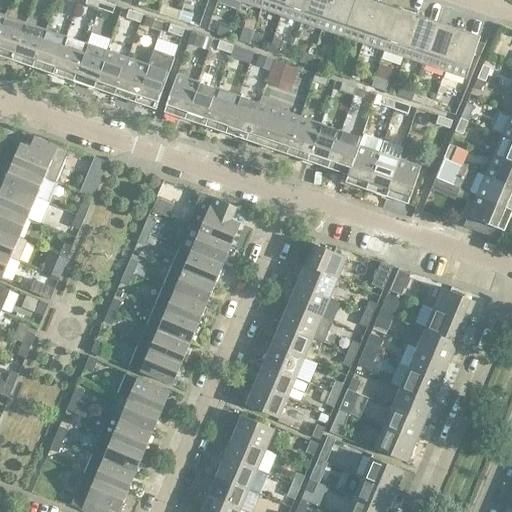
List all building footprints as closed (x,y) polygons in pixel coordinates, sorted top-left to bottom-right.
[(101,1),(98,0),(86,0),(85,4),(98,9),(101,1)] [(263,0),(240,0),(240,1),(260,8),(263,0)] [(285,0),(263,0),(260,8),(281,15),(285,0)] [(308,0),(285,0),(281,15),(301,22),(308,0)] [(331,0),(308,0),(301,22),(321,29),(331,0)] [(354,0),(331,0),(321,29),(342,36),(354,0)] [(377,1),(373,0),(354,0),(342,36),(362,43),(377,1)] [(115,6),(101,1),(98,9),(112,13),(115,6)] [(397,8),(377,1),(362,43),(383,50),(397,8)] [(418,15),(397,8),(383,50),(403,57),(418,15)] [(142,15),(128,10),(125,18),(139,23),(142,15)] [(178,20),(189,24),(193,14),(181,10),(178,20)] [(438,22),(418,15),(403,57),(424,64),(438,22)] [(25,23),(4,16),(0,28),(0,56),(12,61),(25,23)] [(227,38),(232,25),(220,21),(216,34),(227,38)] [(459,29),(438,22),(424,64),(444,71),(459,29)] [(45,30),(25,23),(12,61),(32,68),(45,30)] [(183,29),(170,24),(167,32),(181,37),(183,29)] [(480,36),(459,29),(444,71),(465,78),(480,36)] [(65,37),(45,30),(32,68),(53,75),(65,37)] [(248,45),(252,33),(241,30),(237,41),(248,45)] [(191,32),(187,43),(208,50),(212,39),(191,32)] [(248,45),(257,48),(261,37),(252,33),(248,45)] [(86,44),(65,37),(53,75),(73,82),(86,44)] [(272,40),(268,52),(278,55),(282,43),(272,40)] [(233,46),(219,41),(216,49),(230,54),(233,46)] [(106,51),(86,44),(73,82),(94,89),(106,51)] [(230,54),(228,58),(240,62),(244,50),(233,46),(230,54)] [(152,50),(147,65),(134,103),(156,110),(174,57),(152,50)] [(127,58),(106,51),(94,89),(114,96),(127,58)] [(299,62),(309,66),(312,56),(303,53),(299,62)] [(258,55),(254,67),(269,72),(273,60),(258,55)] [(147,65),(127,58),(114,96),(134,103),(147,65)] [(273,60),(266,82),(291,90),(298,68),(273,60)] [(489,68),(483,65),(477,78),(483,81),(489,68)] [(327,78),(314,74),(311,81),(325,86),(327,78)] [(197,82),(176,75),(163,112),(184,120),(197,82)] [(383,91),(387,82),(373,77),(370,87),(383,91)] [(483,81),(477,78),(473,88),(480,91),(483,81)] [(218,89),(197,82),(184,120),(205,127),(218,89)] [(339,91),(352,95),(355,88),(342,83),(339,91)] [(400,86),(397,96),(411,101),(414,91),(400,86)] [(364,91),(355,88),(352,95),(362,99),(364,91)] [(238,96),(218,89),(205,127),(225,134),(238,96)] [(258,103),(238,96),(225,134),(246,141),(258,103)] [(380,105),(393,109),(396,102),(383,97),(380,105)] [(409,106),(396,102),(393,109),(407,114),(409,106)] [(279,110),(258,103),(246,141),(266,148),(279,110)] [(472,107),(466,104),(460,118),(467,121),(472,107)] [(299,117),(279,110),(266,148),(287,155),(299,117)] [(511,116),(509,116),(501,136),(511,140),(511,116)] [(320,124),(299,117),(287,155),(307,162),(320,124)] [(437,124),(450,129),(452,121),(439,117),(437,124)] [(467,121),(460,118),(454,132),(461,135),(467,121)] [(340,131),(320,124),(307,162),(327,169),(340,131)] [(361,139),(340,131),(327,169),(347,175),(348,176),(358,146),(359,146),(361,139)] [(511,140),(501,136),(493,155),(511,163),(511,140)] [(11,164),(44,178),(55,182),(68,151),(34,137),(29,148),(20,144),(11,164)] [(456,147),(449,144),(443,158),(450,161),(456,147)] [(348,176),(347,175),(345,183),(366,190),(379,153),(359,146),(358,146),(348,176)] [(399,160),(379,153),(366,190),(386,197),(399,160)] [(511,163),(493,155),(484,175),(511,187),(511,163)] [(444,159),(436,178),(437,178),(447,182),(455,163),(444,159)] [(420,167),(399,160),(386,197),(407,204),(420,167)] [(44,178),(11,164),(3,184),(35,198),(44,178)] [(511,187),(484,175),(476,195),(511,210),(511,187)] [(85,180),(80,192),(93,198),(98,186),(85,180)] [(35,198),(3,184),(0,190),(0,206),(27,218),(35,198)] [(201,195),(188,226),(231,245),(240,224),(231,220),(236,207),(213,198),(212,200),(201,195)] [(511,211),(511,210),(476,195),(467,216),(504,231),(511,211)] [(156,198),(151,210),(162,215),(167,203),(156,198)] [(81,203),(76,215),(84,218),(89,207),(81,203)] [(27,218),(0,206),(0,229),(18,238),(27,218)] [(84,218),(76,215),(71,226),(79,230),(84,218)] [(467,217),(464,224),(500,236),(502,231),(478,222),(467,217)] [(155,222),(147,219),(142,230),(150,234),(155,222)] [(231,245),(188,226),(179,246),(223,264),(231,245)] [(30,242),(18,238),(0,229),(0,253),(10,258),(21,262),(30,242)] [(150,234),(142,230),(137,242),(145,245),(150,234)] [(64,243),(59,255),(67,258),(72,246),(64,243)] [(313,244),(305,265),(337,278),(346,258),(313,244)] [(223,264),(179,246),(171,266),(214,284),(223,264)] [(10,258),(0,253),(0,277),(1,278),(10,258)] [(67,258),(59,255),(54,266),(62,270),(67,258)] [(138,262),(130,258),(125,270),(133,273),(138,262)] [(371,285),(382,290),(392,268),(380,263),(371,285)] [(337,278),(305,265),(296,285),(329,298),(337,278)] [(214,284),(171,266),(162,286),(206,304),(214,284)] [(410,274),(398,269),(388,291),(400,296),(410,274)] [(133,273),(125,270),(120,282),(128,285),(133,273)] [(0,285),(0,310),(1,310),(9,290),(0,285)] [(46,285),(41,297),(49,300),(54,288),(46,285)] [(329,298),(296,285),(288,305),(321,318),(329,298)] [(206,304),(162,286),(154,306),(198,324),(206,304)] [(442,288),(433,308),(466,322),(474,302),(442,288)] [(385,298),(380,310),(389,313),(394,315),(401,298),(388,292),(385,298)] [(121,302),(113,298),(108,310),(116,313),(121,302)] [(48,304),(40,301),(35,313),(43,316),(48,304)] [(368,301),(363,313),(371,316),(376,305),(368,301)] [(332,323),(321,318),(288,305),(280,324),(312,338),(323,343),(332,323)] [(198,324),(154,306),(146,326),(189,344),(198,324)] [(466,322),(433,308),(425,328),(457,342),(466,322)] [(116,313),(108,310),(103,321),(111,325),(116,313)] [(376,321),(373,327),(386,332),(393,315),(389,313),(380,310),(376,321)] [(371,316),(363,313),(358,324),(366,328),(371,316)] [(312,338),(280,324),(271,344),(304,358),(312,338)] [(189,344),(146,326),(137,346),(181,364),(189,344)] [(457,342),(425,328),(416,348),(449,362),(457,342)] [(27,331),(22,343),(30,346),(35,335),(27,331)] [(368,338),(364,349),(377,355),(384,338),(371,332),(368,338)] [(103,344),(95,340),(90,352),(98,355),(103,344)] [(351,341),(346,353),(354,356),(359,344),(351,341)] [(30,346),(22,343),(17,354),(25,358),(30,346)] [(304,358),(271,344),(263,364),(295,378),(304,358)] [(181,364),(137,346),(129,366),(172,385),(181,364)] [(449,362),(416,348),(408,368),(440,382),(449,362)] [(359,361),(356,367),(369,372),(376,355),(372,353),(364,350),(359,361)] [(354,356),(346,353),(342,364),(350,368),(354,356)] [(88,356),(84,368),(91,371),(96,360),(88,356)] [(295,378),(263,364),(254,384),(287,398),(295,378)] [(440,382),(408,368),(399,388),(432,402),(440,382)] [(10,371),(5,383),(13,386),(18,375),(10,371)] [(117,394),(128,399),(160,413),(169,392),(125,374),(117,394)] [(360,381),(352,378),(347,389),(355,393),(360,381)] [(335,381),(330,392),(338,396),(343,384),(335,381)] [(13,386),(5,383),(0,394),(8,398),(13,386)] [(287,398),(254,384),(246,405),(278,418),(287,398)] [(84,390),(76,386),(71,398),(79,401),(84,390)] [(432,402),(399,388),(391,408),(424,422),(432,402)] [(355,393),(347,389),(342,401),(350,404),(355,393)] [(338,396),(330,392),(325,404),(333,407),(338,396)] [(79,401),(71,398),(66,410),(74,413),(79,401)] [(160,413),(128,399),(119,419),(152,432),(160,413)] [(424,422),(391,408),(383,428),(415,442),(424,422)] [(334,420),(329,432),(337,435),(340,437),(349,414),(338,409),(334,420)] [(320,413),(317,420),(325,423),(328,416),(320,413)] [(108,414),(100,434),(144,452),(152,432),(119,419),(108,414)] [(241,416),(232,436),(265,450),(274,429),(241,416)] [(316,425),(311,436),(319,440),(324,428),(316,425)] [(67,430),(59,426),(54,438),(62,441),(67,430)] [(415,442),(383,428),(374,448),(406,462),(415,442)] [(144,452),(100,434),(92,454),(135,472),(144,452)] [(265,450),(232,436),(224,456),(256,470),(265,450)] [(327,437),(322,448),(330,451),(335,440),(327,437)] [(62,441),(54,438),(49,449),(57,453),(62,441)] [(317,444),(309,441),(304,452),(312,456),(317,444)] [(135,472),(92,454),(83,474),(127,492),(135,472)] [(256,470),(224,456),(216,476),(248,490),(256,470)] [(370,457),(362,478),(394,491),(403,471),(370,457)] [(322,471),(314,467),(309,479),(317,482),(322,471)] [(296,473),(291,484),(299,488),(304,476),(296,473)] [(118,511),(127,492),(83,474),(70,505),(86,511),(107,511),(109,509),(116,511),(118,511)] [(248,490),(216,476),(207,496),(240,509),(248,490)] [(394,491),(362,478),(353,498),(386,511),(394,491)] [(317,482),(309,479),(304,491),(312,494),(317,482)] [(299,488),(291,484),(286,496),(294,499),(299,488)] [(238,511),(240,509),(207,496),(200,511),(238,511)] [(385,511),(386,511),(353,498),(347,511),(385,511)] [(304,511),(308,503),(300,499),(295,511),(304,511)]
